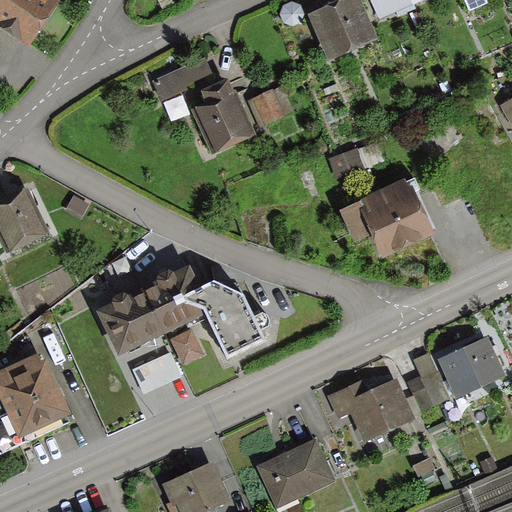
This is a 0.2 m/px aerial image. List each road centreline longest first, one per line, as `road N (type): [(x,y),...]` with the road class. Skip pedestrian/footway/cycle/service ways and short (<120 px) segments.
road 1 (tertiary): [(419,323),(1,511)]
road 2 (residential): [(5,136),(162,222),(419,323)]
road 3 (residential): [(245,0),(130,49),(76,55)]
